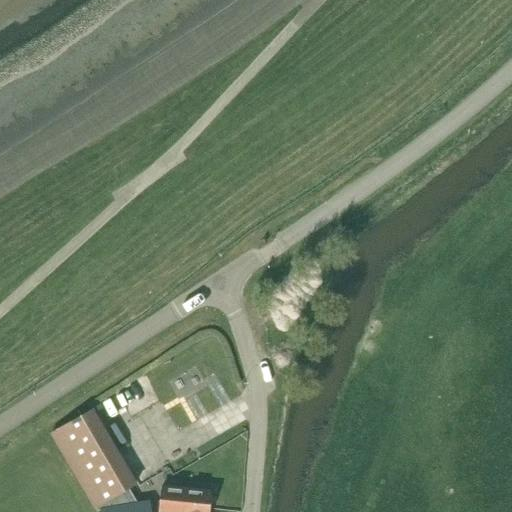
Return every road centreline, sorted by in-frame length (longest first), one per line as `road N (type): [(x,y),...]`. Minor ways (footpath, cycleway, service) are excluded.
road 1 (unclassified): [(219,285),(511,70)]
road 2 (unclassified): [(0,427),(219,285)]
road 3 (unclassified): [(250,511),(258,410),(241,325),(219,285)]
